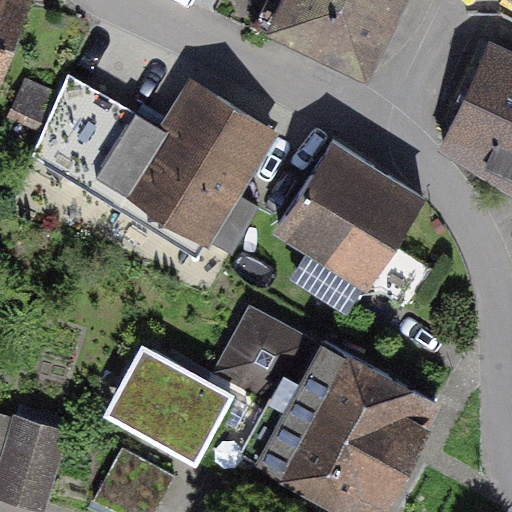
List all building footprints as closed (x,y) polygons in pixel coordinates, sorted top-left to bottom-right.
[(0,0),(0,90),(34,0),(0,0)] [(287,0),(268,43),(375,92),(417,0),(287,0)] [(511,60),(495,52),(444,154),(511,188),(511,60)] [(93,198),(144,115),(70,80),(32,170),(93,198)] [(211,253),(281,134),(196,84),(166,136),(142,122),(103,189),(211,253)] [(435,202),(336,141),(278,235),(378,296),(435,202)] [(403,511),(458,413),(331,343),(259,474),(328,511),(403,511)] [(233,402),(143,349),(103,418),(193,470),(233,402)] [(17,410),(0,470),(0,499),(38,511),(51,511),(75,427),(17,410)] [(127,452),(97,503),(112,511),(162,511),(179,483),(127,452)]
